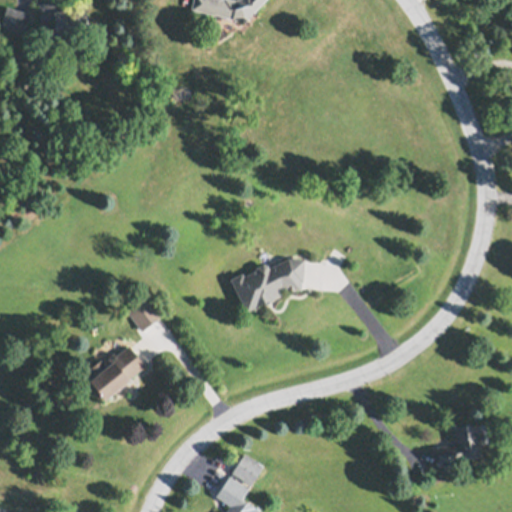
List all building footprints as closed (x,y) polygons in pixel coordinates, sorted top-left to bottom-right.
[(38,3),(60,0),(61,9),(64,8),(65,13),(70,12),(70,15),(75,14),(74,8),(86,7),(87,19),(91,19),(92,30),(77,32),(78,35),(57,38),(55,24),(56,24),(55,21),(42,23),(38,3)] [(191,7),(192,0),(263,0),(245,19),(191,7)] [(7,5),(30,12),(24,34),(1,27),(7,5)] [(215,15),(221,24),(212,31),(206,22),(215,15)] [(247,310),(231,277),(242,271),(244,275),(256,269),(256,266),(264,262),(268,263),(269,266),(288,257),(304,258),(303,280),(302,280),(301,288),(296,288),(296,289),(293,289),(293,288),(289,288),(289,289),(286,289),(286,287),(282,287),(279,289),(282,294),(264,303),(264,302),(247,310)] [(89,379),(96,374),(91,366),(101,358),(107,365),(117,357),(115,354),(129,344),(135,351),(145,364),(128,378),(129,379),(105,399),(89,379)] [(437,445),(454,443),(454,444),(458,443),(455,426),(476,423),(476,424),(478,424),(479,433),(483,432),(484,441),(479,442),(482,456),(454,460),(456,470),(444,472),(442,462),(440,463),(437,445)] [(232,471),(245,452),(263,465),(250,484),(232,471)] [(245,499),(244,500),(252,505),(252,504),(256,506),(252,511),(222,511),(223,511),(225,511),(230,505),(215,495),(229,474),(248,487),(242,497),(245,499)]
